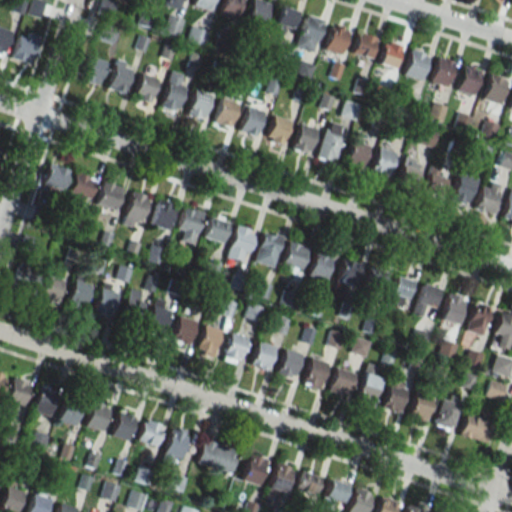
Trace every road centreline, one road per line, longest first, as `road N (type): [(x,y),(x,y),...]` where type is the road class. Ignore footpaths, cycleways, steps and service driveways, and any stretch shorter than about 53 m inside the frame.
road 1 (residential): [(0,102),(511,266)]
road 2 (residential): [(0,331),(511,495)]
road 3 (residential): [(0,223),(72,0)]
road 4 (residential): [(387,0),(511,40)]
